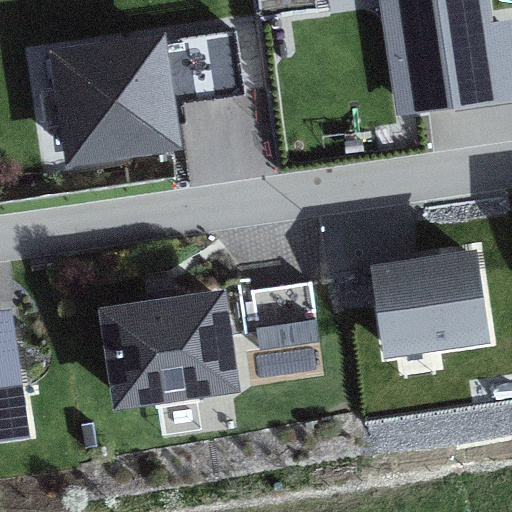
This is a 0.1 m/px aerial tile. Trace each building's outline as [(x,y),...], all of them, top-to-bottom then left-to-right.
[(480,0),(389,0),(404,104),(511,88),(511,65),(506,28),(485,31),(480,0)] [(210,96),(243,91),(234,31),(201,36),(210,96)] [(157,40),(58,54),(73,154),(172,140),(157,40)] [(377,268),(389,348),(483,334),(472,255),(377,268)] [(319,340),(311,281),(252,289),(249,278),(237,279),(243,321),(255,319),(259,349),(319,340)] [(230,381),(218,296),(108,312),(120,397),(155,392),(157,404),(197,398),(196,386),(230,381)] [(0,421),(23,418),(8,312),(0,313),(0,421)]
